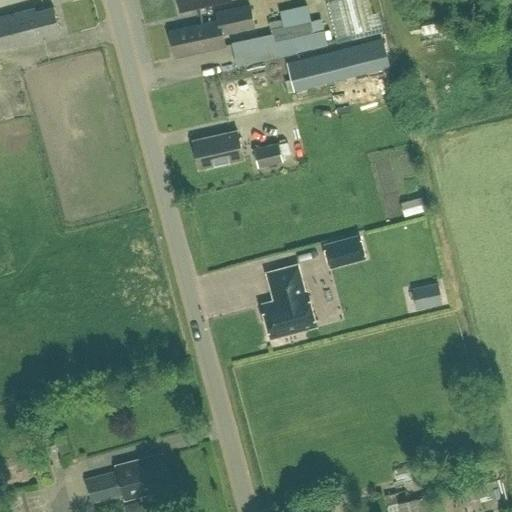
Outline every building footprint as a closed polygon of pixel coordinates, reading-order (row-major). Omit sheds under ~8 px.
[(178,0),(181,9),(221,0),(178,0)] [(358,0),(332,0),(342,33),(366,27),(358,0)] [(217,21),(204,24),(168,32),(174,57),(223,46),(220,34),(253,26),(248,6),(215,13),(217,21)] [(32,9),(0,17),(0,31),(55,18),(53,9),(33,14),(32,9)] [(427,20),(429,31),(448,27),(446,16),(427,20)] [(39,33),(58,28),(55,18),(0,31),(0,46),(40,36),(39,33)] [(296,48),(317,43),(312,19),(272,29),(273,32),(231,42),(236,66),(296,52),(296,48)] [(370,97),(381,94),(377,78),(366,80),(370,97)] [(236,132),(191,142),(198,171),(242,161),(236,132)] [(260,166),(285,160),(280,142),(256,148),(260,166)] [(323,246),(328,268),(363,258),(357,237),(323,246)] [(269,338),(314,326),(305,294),(302,295),(295,266),(266,274),(273,302),(260,306),(261,309),(259,313),(261,320),(265,322),(269,338)] [(437,284),(417,289),(421,308),(441,304),(437,284)] [(127,464),(117,466),(118,470),(85,479),(91,502),(124,494),(125,498),(170,486),(162,454),(148,458),(127,464)] [(498,511),(495,490),(473,494),(471,483),(456,486),(460,511),(498,511)] [(433,511),(429,495),(416,498),(419,511),(433,511)] [(419,511),(416,498),(400,503),(402,511),(419,511)]
